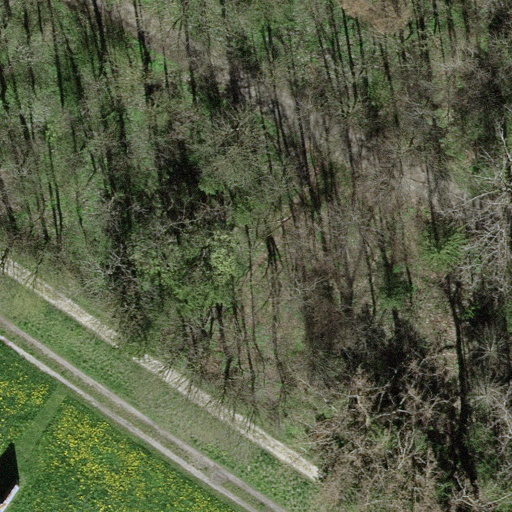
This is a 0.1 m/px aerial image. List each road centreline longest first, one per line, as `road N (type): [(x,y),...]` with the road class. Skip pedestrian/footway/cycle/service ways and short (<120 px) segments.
road 1 (track): [(511,213),(393,162),(95,0)]
road 2 (track): [(0,327),(268,511)]
